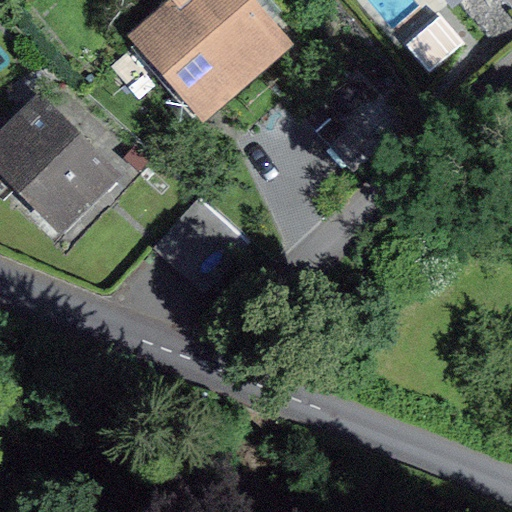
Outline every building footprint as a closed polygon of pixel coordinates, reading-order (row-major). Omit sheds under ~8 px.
[(196,134),(288,55),(239,0),(197,0),(172,23),(161,10),(119,46),(196,134)] [(197,0),(151,0),(161,10),(172,23),(197,0)] [(302,123),(326,148),(381,96),(357,70),(302,123)] [(407,122),(381,96),(326,148),(352,175),(407,122)] [(0,190),(52,245),(115,184),(34,102),(0,135),(0,190)] [(176,273),(223,220),(199,199),(151,251),(176,273)] [(248,243),(223,220),(176,273),(201,296),(248,243)]
